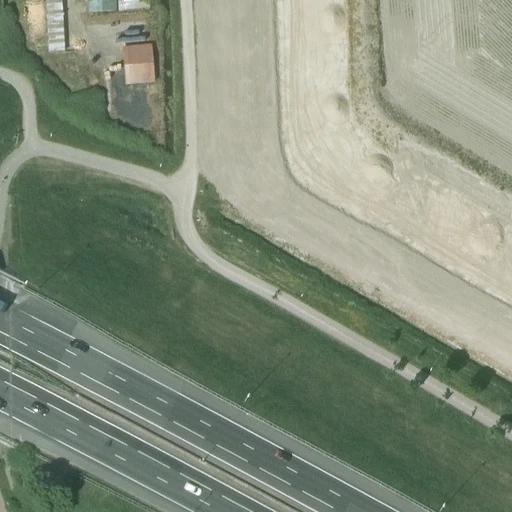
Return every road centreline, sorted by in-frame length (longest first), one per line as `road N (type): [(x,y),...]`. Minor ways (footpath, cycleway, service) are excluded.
road 1 (motorway): [(365,511),(0,317)]
road 2 (motorway): [(0,396),(219,511)]
road 3 (unclassified): [(189,160),(184,0)]
